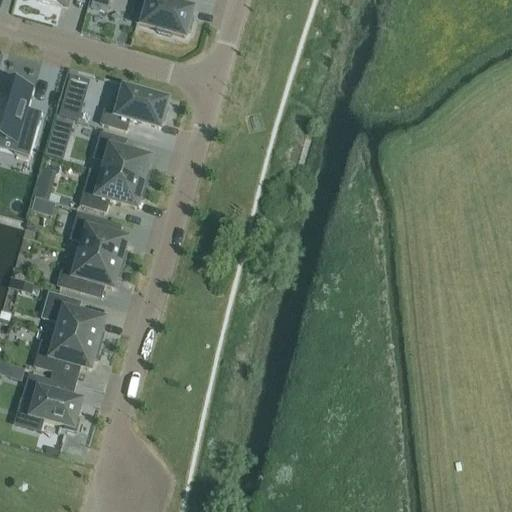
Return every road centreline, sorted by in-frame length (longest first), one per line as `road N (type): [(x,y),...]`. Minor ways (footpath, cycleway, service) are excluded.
road 1 (unclassified): [(214,84),(94,511)]
road 2 (residential): [(214,84),(0,23)]
